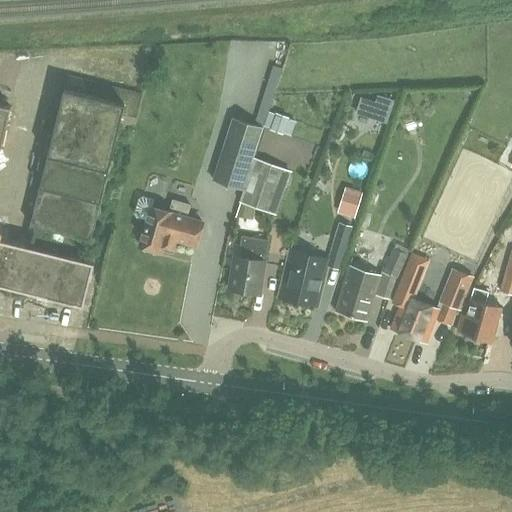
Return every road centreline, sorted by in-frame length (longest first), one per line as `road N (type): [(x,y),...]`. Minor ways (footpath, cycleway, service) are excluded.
road 1 (residential): [(220,382),(223,352),(262,336),(431,383),(511,379)]
road 2 (tertiary): [(511,426),(220,382)]
road 3 (tertiary): [(220,382),(0,354)]
